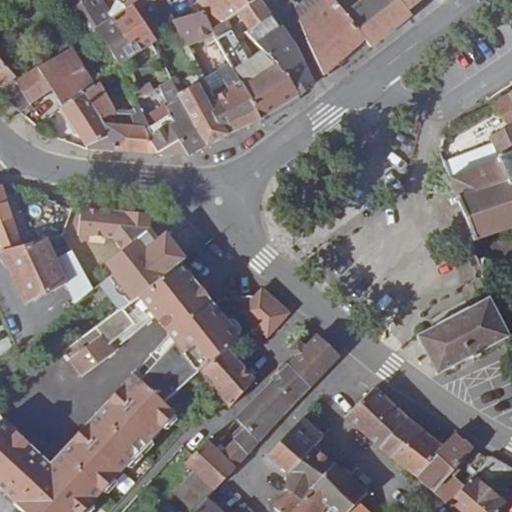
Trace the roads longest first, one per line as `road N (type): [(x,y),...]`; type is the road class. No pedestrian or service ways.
road 1 (unclassified): [(255,250),(160,326),(0,493)]
road 2 (tertiary): [(511,445),(379,360),(255,250)]
road 3 (tertiary): [(0,149),(37,165),(179,185),(218,201)]
road 4 (residential): [(218,201),(279,143),(357,89)]
road 5 (unclassified): [(511,62),(441,109),(357,89)]
